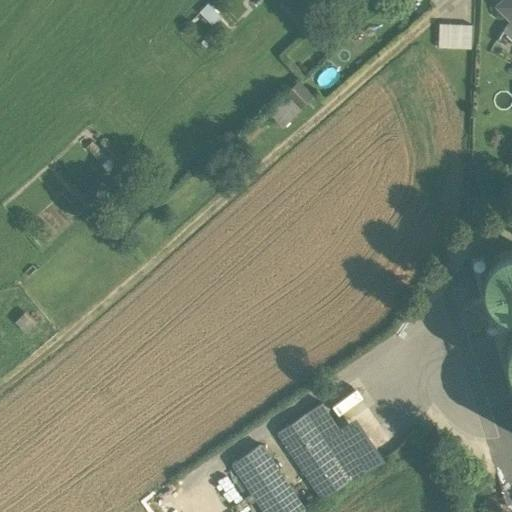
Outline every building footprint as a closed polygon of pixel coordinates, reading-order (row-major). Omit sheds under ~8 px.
[(511,0),(503,0),(498,5),(511,19),(507,24),(511,28),(511,0)] [(239,33),(223,17),(200,41),(226,66),(239,52),(229,43),(239,33)] [(472,26),(439,24),(438,48),(471,49),(472,26)] [(511,54),(511,28),(507,24),(498,41),(511,54)] [(283,128),(312,98),(297,84),(268,115),(283,128)] [(106,158),(91,143),(86,148),(100,164),(106,158)] [(107,160),(101,166),(107,173),(114,167),(107,160)] [(50,335),(38,326),(29,338),(42,347),(50,335)] [(351,477),(306,412),(279,430),(324,495),(351,477)] [(299,511),(305,508),(261,442),(234,461),(268,511),(299,511)]
